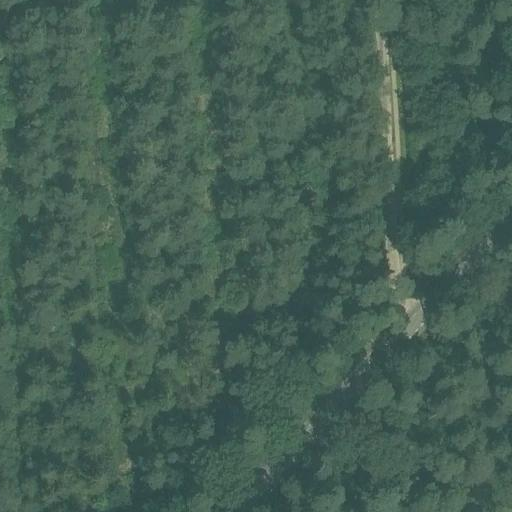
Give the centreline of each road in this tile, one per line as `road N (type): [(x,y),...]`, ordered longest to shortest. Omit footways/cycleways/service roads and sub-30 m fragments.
road 1 (tertiary): [(234,511),(511,220)]
road 2 (track): [(378,0),(398,293)]
